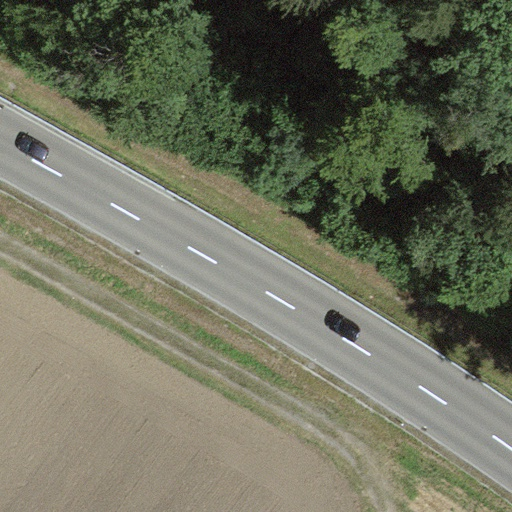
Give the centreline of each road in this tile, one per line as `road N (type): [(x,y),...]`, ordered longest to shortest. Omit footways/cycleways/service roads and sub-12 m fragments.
road 1 (tertiary): [(511,451),(366,350),(0,140)]
road 2 (track): [(0,242),(340,434),(375,471),(384,511)]
